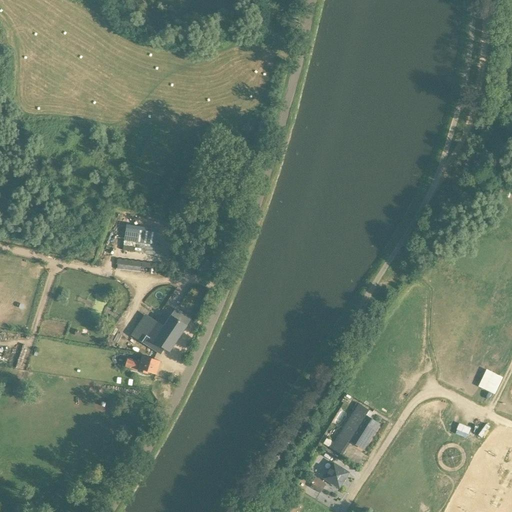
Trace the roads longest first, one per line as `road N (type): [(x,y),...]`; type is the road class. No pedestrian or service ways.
road 1 (unclassified): [(312,0),(263,191),(183,382),(108,511)]
road 2 (unclassified): [(428,193),(312,403),(240,511)]
road 3 (track): [(428,193),(470,112),(486,0)]
road 4 (track): [(398,426),(432,392),(511,423)]
